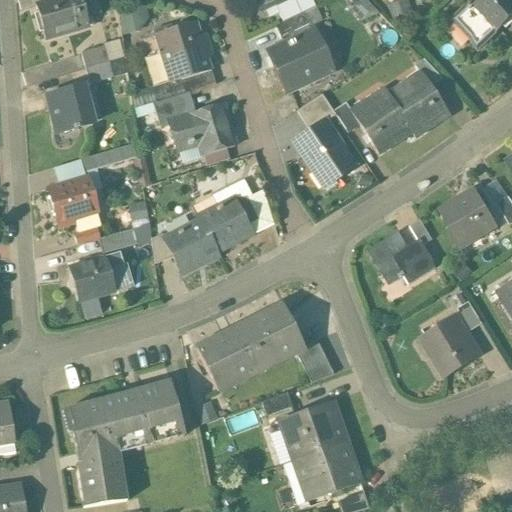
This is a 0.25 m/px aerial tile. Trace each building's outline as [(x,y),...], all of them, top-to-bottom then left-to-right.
[(79,0),(53,0),(49,1),(50,4),(36,8),(44,40),(87,27),(79,0)] [(258,0),(264,11),(274,6),(287,0),(258,0)] [(311,0),(287,0),(274,6),(283,24),(302,15),(315,9),(311,0)] [(368,0),(362,0),(351,6),(360,21),(375,12),(368,0)] [(511,17),(511,0),(472,0),(450,21),(478,50),(511,17)] [(143,5),(121,11),(124,27),(146,21),(143,5)] [(408,6),(391,12),(394,23),(412,18),(408,6)] [(283,24),(275,27),(281,41),(309,28),(302,15),(283,24)] [(196,24),(172,31),(170,26),(152,32),(154,37),(147,39),(148,40),(154,38),(159,53),(157,54),(157,56),(160,55),(169,84),(169,85),(211,72),(196,24)] [(311,33),(269,52),(288,93),(330,74),(311,33)] [(104,47),(81,54),(85,70),(108,63),(104,47)] [(441,80),(423,61),(414,67),(419,75),(420,75),(429,88),(441,80)] [(108,63),(85,70),(90,85),(113,79),(108,63)] [(211,72),(169,85),(169,84),(151,89),(156,103),(186,94),(186,95),(215,85),(211,72)] [(387,96),(387,97),(411,134),(414,139),(448,117),(429,88),(420,75),(419,75),(387,96)] [(67,92),(46,97),(50,114),(52,114),(58,136),(77,131),(77,129),(93,125),(83,88),(67,93),(67,92)] [(351,113),(350,113),(359,127),(378,156),(411,134),(387,97),(387,96),(384,91),(351,113)] [(156,103),(153,104),(160,128),(169,125),(169,124),(191,118),(190,115),(192,115),(186,95),(186,94),(156,103)] [(322,96),(297,113),(309,132),(324,122),(325,123),(335,117),(332,113),(322,96)] [(351,113),(345,104),(332,113),(335,117),(347,134),(359,127),(350,113),(351,113)] [(192,115),(190,115),(191,118),(169,124),(169,125),(177,152),(199,145),(203,158),(234,148),(221,106),(192,115)] [(325,123),(324,122),(309,132),(297,140),(304,151),(299,154),(315,177),(324,171),(333,183),(355,169),(325,123)] [(132,146),(80,161),(84,174),(95,171),(136,158),(132,146)] [(101,189),(95,171),(84,174),(86,180),(90,193),(101,189)] [(86,180),(46,192),(58,229),(73,225),(76,235),(96,229),(94,224),(98,222),(96,214),(97,214),(90,193),(86,180)] [(475,191),(437,214),(458,250),(460,250),(458,246),(476,236),(478,239),(496,228),(475,191)] [(233,201),(197,219),(216,259),(217,258),(215,255),(251,237),(246,227),(236,206),(233,201)] [(247,201),(236,206),(246,227),(257,221),(247,201)] [(144,204),(132,206),(135,222),(147,220),(144,204)] [(164,240),(163,241),(173,259),(181,276),(216,259),(197,219),(196,219),(198,223),(164,240)] [(431,242),(419,222),(409,228),(417,242),(418,241),(422,247),(431,242)] [(76,235),(73,236),(77,248),(99,241),(96,229),(76,235)] [(99,241),(103,256),(137,246),(133,231),(99,241)] [(511,233),(493,245),(499,255),(511,247),(511,233)] [(162,236),(151,241),(154,266),(173,259),(163,241),(164,240),(162,236)] [(417,242),(404,250),(396,236),(368,253),(387,286),(397,280),(398,281),(402,278),(407,287),(435,269),(422,247),(418,241),(417,242)] [(103,261),(70,271),(69,269),(68,270),(78,305),(80,305),(79,303),(94,299),(94,301),(114,295),(114,294),(131,289),(125,267),(123,268),(119,255),(104,260),(104,259),(102,260),(103,261)] [(472,273),(463,265),(453,275),(462,284),(472,273)] [(511,285),(496,295),(511,319),(511,285)] [(467,304),(459,290),(448,296),(456,310),(467,304)] [(483,326),(469,304),(458,311),(471,333),(483,326)] [(281,308),(195,351),(217,394),(295,355),(303,351),(302,350),(281,308)] [(458,315),(417,341),(442,381),(483,356),(458,315)] [(316,342),(302,350),(303,351),(295,355),(310,385),(332,376),(333,376),(316,342)] [(169,383),(67,411),(73,433),(70,434),(79,465),(76,466),(82,509),(125,503),(118,454),(146,447),(184,437),(169,383)] [(286,394),(261,404),(266,418),(292,409),(286,394)] [(211,404),(195,410),(201,427),(217,421),(211,404)] [(7,406),(0,406),(0,446),(13,445),(7,406)] [(332,406),(275,425),(289,465),(346,445),(332,406)] [(13,445),(0,446),(0,456),(14,455),(13,445)] [(346,445),(289,465),(303,505),(359,485),(346,445)] [(24,511),(20,487),(0,490),(0,511),(24,511)] [(363,495),(338,504),(340,511),(360,511),(368,510),(363,495)] [(275,511),(273,503),(237,511),(275,511)]
